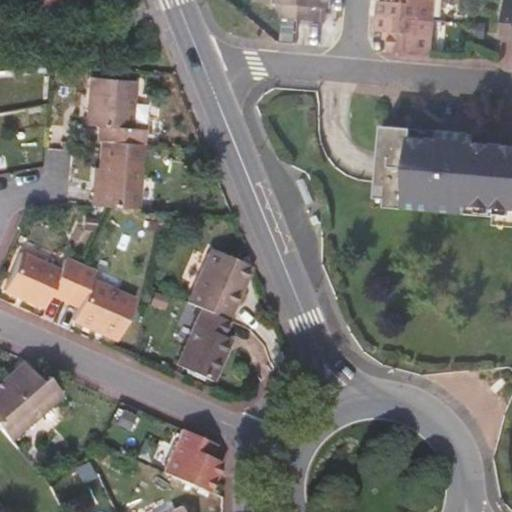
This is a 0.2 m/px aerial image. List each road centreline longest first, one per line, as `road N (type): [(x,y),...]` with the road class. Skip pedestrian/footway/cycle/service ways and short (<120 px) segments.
road 1 (residential): [(0,326),(292,453)]
road 2 (secondary): [(308,321),(208,76)]
road 3 (secondary): [(467,511),(470,481),(451,434),(414,407),(365,400)]
road 4 (residential): [(340,69),(511,83)]
road 5 (residential): [(208,76),(255,66),(340,69)]
